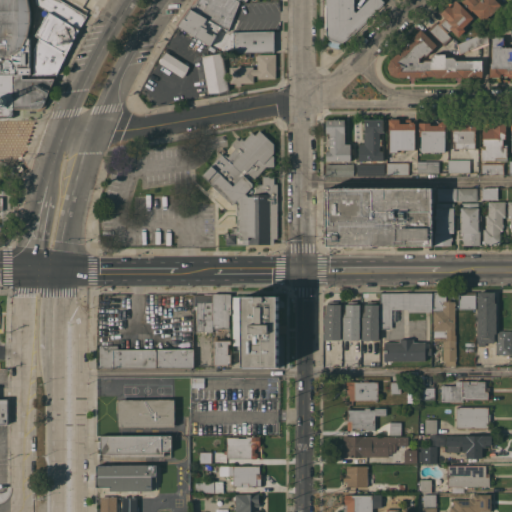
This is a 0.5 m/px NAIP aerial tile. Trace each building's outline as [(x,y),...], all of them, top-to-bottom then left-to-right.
[(0,0),(27,0),(29,11),(29,24),(26,36),(22,47),(30,47),(30,75),(11,75),(10,110),(9,113),(7,115),(4,117),(0,118),(0,0)] [(58,0),(86,16),(78,30),(35,5),(34,0),(58,0)] [(195,0),(234,0),(238,2),(238,4),(228,30),(190,8),(195,0)] [(345,40),(339,42),(337,42),(335,42),(332,41),(330,39),(328,37),(327,35),(326,31),(326,0),(354,0),(355,10),(356,12),(367,0),(383,0),(384,1),(345,40)] [(444,17),(440,13),(448,5),(449,5),(454,0),(456,0),(473,17),(463,27),(465,29),(458,36),(450,28),(447,32),(438,23),(444,17)] [(490,15),(484,20),(482,17),(481,18),(472,9),(471,10),(461,0),(496,0),(501,4),(490,15)] [(510,3),(511,4),(511,17),(510,19),(502,11),(510,3)] [(189,10),(220,28),(210,46),(178,28),(189,10)] [(65,53),(34,35),(47,14),(77,31),(65,53)] [(447,32),(446,32),(452,37),(444,45),(428,28),(435,21),(437,23),(438,23),(447,32)] [(482,59),(482,76),(435,77),(435,76),(423,76),(398,77),(391,74),(387,66),(390,59),(412,39),(411,38),(421,28),(437,45),(425,55),(424,54),(421,57),(419,57),(420,62),(423,62),(424,60),(431,60),(431,56),(433,56),(433,53),(445,53),(445,57),(453,57),(455,59),(455,60),(482,59)] [(273,30),(274,51),(234,51),(234,31),(273,30)] [(487,31),(488,43),(471,50),(471,49),(460,53),(457,44),(487,31)] [(492,36),(504,36),(503,44),(501,44),(501,47),(511,47),(511,75),(506,75),(506,73),(500,73),(500,76),(498,76),(498,77),(492,77),(492,76),(490,76),(489,67),(490,67),(490,62),(492,62),(492,36)] [(34,74),(55,74),(65,54),(39,40),(33,50),(34,74)] [(166,53),(158,65),(181,79),(188,68),(166,53)] [(201,57),(208,94),(228,90),(221,53),(201,57)] [(241,82),(241,85),(236,85),(236,82),(230,82),(230,66),(237,66),(237,65),(241,65),(241,64),(246,64),(246,66),(258,66),(257,54),(275,53),(275,77),(254,78),(254,82),(241,82)] [(21,79),(53,79),(43,104),(39,108),(11,108),(12,76),(21,76),(21,79)] [(389,118),(392,118),(392,117),(397,117),(397,118),(399,118),(399,123),(406,122),(406,118),(411,118),(411,121),(413,121),(415,123),(415,149),(403,149),(403,151),(390,151),(389,118)] [(359,160),(359,143),(364,143),(364,118),(383,118),(383,132),(380,132),(380,138),(381,138),(381,144),(380,144),(380,150),(383,150),(383,160),(359,160)] [(345,119),(345,143),(351,143),(351,160),(326,160),(326,150),(329,150),(329,145),(326,145),(326,143),(328,143),(328,137),(330,137),(330,132),(326,132),(326,119),(345,119)] [(455,148),(455,140),(453,140),(453,130),(452,130),(452,128),(451,128),(451,122),(453,121),(456,120),(459,122),(459,124),(466,124),(466,121),(476,120),(476,130),(475,130),(475,148),(455,148)] [(421,151),(421,136),(420,136),(420,125),(419,125),(419,122),(430,122),(430,124),(438,124),(438,123),(439,122),(440,121),(441,121),(443,121),(444,121),(445,122),(446,123),(446,125),(446,126),(445,127),(445,151),(421,151)] [(483,125),(493,125),(493,121),(506,121),(506,130),(505,130),(505,138),(503,138),(503,144),(507,144),(507,157),(507,160),(481,160),(481,148),(485,148),(485,145),(483,145),(483,125)] [(201,175),(232,146),(231,145),(236,139),(238,142),(241,139),(243,141),(249,136),(248,133),(250,132),(254,135),(258,131),(273,144),(274,153),(272,155),(274,156),(274,167),(266,167),(253,182),(255,184),(261,185),(262,177),(274,177),(274,184),(276,184),(277,239),(273,239),(273,245),(226,246),(226,240),(224,240),(224,235),(227,234),(227,229),(233,229),(236,229),(236,224),(235,224),(236,202),(232,205),(201,175)] [(470,159),(470,171),(449,172),(449,159),(470,159)] [(439,161),(439,172),(418,172),(418,161),(439,161)] [(409,162),(409,173),(388,173),(388,162),(409,162)] [(354,163),(354,175),(326,175),(326,163),(354,163)] [(384,163),(384,174),(357,174),(357,163),(384,163)] [(503,163),(503,174),(481,174),(481,163),(503,163)] [(432,187),(432,245),(326,245),(326,188),(432,187)] [(457,187),(457,200),(437,200),(437,187),(457,187)] [(477,187),(477,200),(459,200),(459,187),(477,187)] [(497,187),(497,199),(483,199),(483,187),(497,187)] [(488,201),(505,201),(505,216),(502,216),(503,222),(503,223),(503,226),(502,227),(503,229),(502,229),(502,230),(500,230),(500,243),(497,243),(497,244),(493,244),(493,243),(492,243),(492,244),(489,244),(489,243),(486,243),(486,244),(484,244),(484,243),(483,243),(483,228),(486,228),(486,214),(488,214),(488,201)] [(454,210),(455,210),(455,221),(454,221),(454,232),(451,232),(451,236),(452,236),(452,240),(451,240),(451,244),(434,245),(434,228),(436,228),(436,218),(434,218),(434,215),(436,215),(436,202),(454,202),(454,210)] [(461,202),(478,202),(478,215),(481,215),(481,219),(478,219),(478,228),(480,228),(480,244),(463,244),(463,240),(462,240),(462,236),(463,236),(463,232),(460,232),(461,202)] [(431,292),(432,311),(408,311),(408,308),(392,309),(392,327),(381,327),(381,293),(431,292)] [(455,334),(456,334),(456,360),(455,360),(455,365),(445,365),(445,360),(443,360),(443,340),(434,340),(434,330),(433,330),(433,310),(433,307),(434,307),(434,293),(446,292),(446,300),(455,300),(455,334)] [(458,308),(458,292),(475,292),(475,308),(458,308)] [(477,292),(494,292),(494,302),(496,302),(496,330),(511,330),(511,354),(495,354),(495,337),(494,337),(494,342),(485,342),(485,346),(479,346),(479,342),(477,342),(477,292)] [(213,328),(212,328),(212,330),(197,330),(197,308),(195,308),(195,294),(212,294),(212,293),(213,293),(213,328)] [(231,293),(231,313),(229,313),(229,328),(213,328),(213,293),(231,293)] [(278,366),(242,366),(242,344),(232,344),(232,297),(242,297),(242,296),(278,296),(278,366)] [(340,339),(324,339),(324,313),(327,313),(327,303),(328,303),(328,300),(339,300),(339,303),(340,303),(340,339)] [(379,339),(362,339),(362,316),(363,316),(363,313),(365,313),(365,303),(367,303),(367,300),(377,300),(377,304),(379,304),(379,339)] [(359,339),(343,339),(343,316),(344,316),(344,313),(345,313),(345,303),(359,303),(359,339)] [(384,360),(384,342),(400,342),(400,338),(413,338),(413,341),(425,341),(425,347),(431,347),(431,354),(425,354),(425,360),(384,360)] [(214,364),(214,353),(215,353),(214,340),(230,340),(230,343),(228,343),(228,353),(230,353),(230,364),(214,364)] [(99,346),(99,367),(191,368),(191,349),(117,349),(116,345),(99,346)] [(198,387),(198,391),(192,391),(192,377),(204,377),(204,387),(198,387)] [(364,381),(364,379),(368,379),(368,381),(378,381),(378,391),(379,391),(379,393),(378,393),(378,400),(349,399),(350,392),(348,392),(348,389),(346,389),(346,380),(364,381)] [(441,401),(441,385),(456,385),(456,380),(485,380),(485,386),(489,386),(489,391),(488,391),(488,399),(463,398),(463,401),(441,401)] [(390,381),(400,381),(400,392),(390,392),(390,381)] [(434,387),(434,399),(422,399),(422,387),(434,387)] [(407,391),(415,392),(415,402),(407,402),(407,391)] [(175,406),(175,425),(119,426),(118,406),(175,406)] [(375,414),(375,429),(365,429),(365,428),(352,427),(352,429),(347,429),(347,406),(349,406),(349,408),(365,409),(365,407),(370,407),(370,409),(374,409),(374,407),(386,407),(386,414),(375,414)] [(488,406),(488,413),(490,413),(490,420),(488,420),(488,428),(456,427),(456,406),(488,406)] [(436,432),(425,432),(425,418),(437,419),(436,432)] [(390,421),(401,421),(401,434),(390,434),(390,421)] [(343,455),(344,435),(352,435),(352,434),(359,434),(359,435),(409,436),(409,444),(397,444),(397,448),(395,448),(395,450),(392,450),(392,453),(389,453),(389,456),(343,455)] [(491,444),(485,444),(485,447),(482,447),(482,457),(466,457),(466,451),(463,451),(463,445),(460,445),(460,451),(448,451),(448,445),(446,445),(446,435),(491,434),(491,444)] [(98,436),(170,435),(170,461),(99,462),(98,436)] [(227,453),(224,453),(224,450),(227,450),(227,436),(239,436),(239,437),(246,437),(246,436),(260,436),(260,445),(257,445),(257,447),(256,447),(255,448),(255,452),(256,452),(258,453),(258,456),(256,458),(227,457),(227,453)] [(436,462),(423,462),(423,461),(419,461),(419,451),(423,451),(423,446),(437,446),(436,462)] [(417,449),(417,462),(404,462),(404,449),(417,449)] [(212,451),(212,462),(200,462),(200,451),(212,451)] [(101,489),(101,487),(96,487),(96,465),(120,464),(120,465),(142,465),(142,467),(144,467),(144,471),(146,471),(146,485),(140,485),(140,488),(121,488),(121,489),(101,489)] [(447,485),(447,464),(486,464),(486,466),(487,466),(487,471),(486,471),(486,473),(489,473),(489,485),(447,485)] [(259,465),(260,473),(261,473),(261,478),(261,485),(248,485),(248,486),(242,486),(242,485),(233,485),(233,482),(231,482),(231,480),(233,480),(233,475),(219,475),(219,472),(213,472),(213,465),(259,465)] [(367,486),(354,486),(354,485),(346,485),(346,481),(343,480),(343,473),(346,473),(346,465),(367,465),(367,486)] [(431,479),(431,491),(420,491),(420,479),(431,479)] [(223,481),(223,491),(203,492),(203,481),(223,481)] [(235,511),(235,493),(259,493),(259,502),(260,502),(260,506),(256,506),(256,510),(259,510),(259,511),(235,511)] [(423,493),(436,493),(436,502),(437,502),(437,504),(436,504),(436,506),(423,506),(423,493)] [(450,511),(450,505),(454,505),(454,503),(453,503),(453,501),(453,499),(469,499),(469,497),(472,497),(472,496),(473,496),(473,493),(491,493),(491,499),(491,502),(490,502),(490,503),(491,505),(491,507),(491,508),(491,511),(480,511),(476,511),(450,511)] [(372,511),(346,511),(346,504),(344,504),(344,494),(372,494),(372,511)] [(122,511),(122,496),(125,496),(125,495),(127,495),(127,496),(132,496),(132,495),(134,495),(134,496),(137,496),(137,506),(139,506),(139,511),(137,511),(122,511)] [(100,511),(100,498),(115,498),(115,511),(100,511)]
